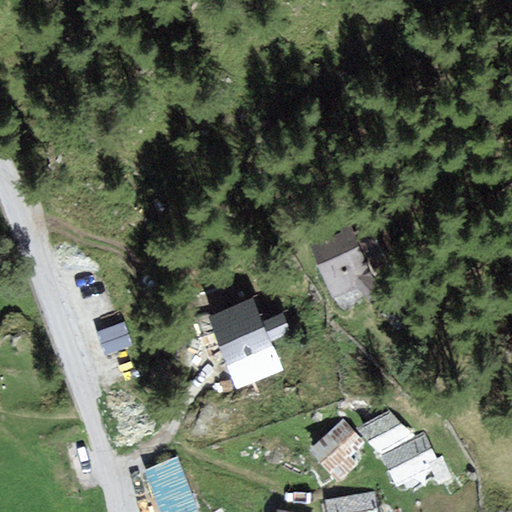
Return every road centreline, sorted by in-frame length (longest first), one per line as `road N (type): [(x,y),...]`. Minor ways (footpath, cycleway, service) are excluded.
road 1 (unclassified): [(0,154),(79,370),(117,511)]
road 2 (track): [(109,472),(171,443),(209,380),(179,317),(223,297)]
road 3 (track): [(171,443),(212,467),(320,502),(321,511)]
